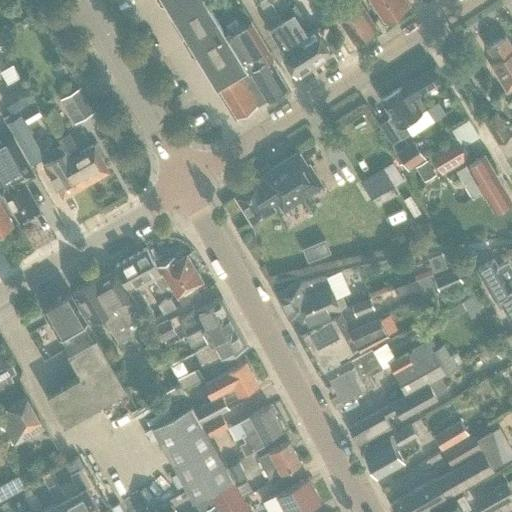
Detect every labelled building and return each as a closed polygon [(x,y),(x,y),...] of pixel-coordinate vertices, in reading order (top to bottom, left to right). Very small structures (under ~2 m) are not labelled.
[(164,0),(178,21),(209,2),(207,0),(164,0)] [(286,18),(274,0),(258,0),(273,24),(269,27),(282,48),(281,49),(298,77),(316,65),(286,18)] [(316,26),(307,32),(286,0),(274,0),(286,18),(316,65),(334,54),(316,26)] [(361,0),(319,0),(330,17),(338,13),(355,40),(378,25),(361,0)] [(372,0),(386,20),(410,3),(407,0),(372,0)] [(229,34),(209,2),(178,21),(237,116),(268,96),(249,66),(248,66),(229,34)] [(15,24),(19,31),(38,20),(34,12),(15,24)] [(243,26),(229,34),(248,66),(249,66),(268,96),(287,84),(269,56),(273,54),(251,18),(242,24),(243,26)] [(508,91),(511,88),(511,44),(507,35),(488,47),(497,61),(492,64),(508,91)] [(433,67),(409,81),(404,84),(382,98),(392,115),(388,117),(395,128),(395,129),(401,139),(410,133),(404,123),(426,108),(420,98),(423,96),(420,92),(441,80),(433,67)] [(1,95),(11,114),(35,100),(24,82),(1,95)] [(76,123),(93,113),(79,88),(61,98),(76,123)] [(471,134),(487,125),(477,108),(462,117),(471,134)] [(498,142),(511,135),(496,110),(484,118),(498,142)] [(354,122),(369,142),(385,131),(371,111),(354,122)] [(45,157),(21,115),(8,122),(33,164),(45,157)] [(60,143),(64,150),(65,150),(66,151),(65,152),(68,159),(76,172),(84,185),(101,175),(99,172),(108,167),(95,144),(81,151),(70,130),(57,137),(59,140),(60,143)] [(40,208),(25,182),(38,175),(14,135),(2,142),(0,138),(0,192),(2,196),(5,194),(20,219),(22,218),(25,219),(29,217),(30,214),(40,208)] [(469,156),(463,145),(459,138),(431,154),(441,172),(469,156)] [(414,140),(406,145),(397,151),(408,169),(426,157),(414,140)] [(48,150),(53,159),(44,164),(63,197),(84,185),(68,159),(65,152),(66,151),(65,150),(64,150),(60,143),(48,150)] [(259,183),(258,181),(236,195),(253,222),(275,208),(274,207),(280,204),(284,210),(324,185),(310,163),(309,164),(300,150),(261,175),(264,179),(259,183)] [(494,209),(511,199),(484,154),(457,170),(473,197),(484,190),(494,209)] [(416,166),(422,176),(433,169),(427,159),(416,166)] [(373,197),(393,185),(383,168),(362,180),(373,197)] [(9,226),(13,224),(0,201),(0,231),(2,230),(4,231),(9,229),(9,226)] [(147,247),(132,256),(147,283),(157,278),(160,283),(168,278),(164,273),(162,274),(147,247)] [(168,278),(183,303),(200,293),(195,285),(203,281),(187,254),(177,260),(174,255),(159,264),(164,273),(168,278)] [(147,283),(132,256),(116,265),(149,322),(157,317),(153,310),(140,287),(147,283)] [(495,258),(478,268),(495,298),(498,296),(510,317),(511,315),(511,263),(510,260),(499,266),(495,258)] [(119,342),(134,333),(130,325),(144,316),(116,268),(99,278),(97,276),(75,289),(92,318),(96,321),(104,316),(119,342)] [(326,275),(325,274),(303,279),(276,292),(290,317),(296,314),(300,324),(346,305),(342,295),(351,291),(342,268),(326,275)] [(434,279),(440,291),(462,282),(457,269),(434,279)] [(434,279),(432,274),(420,279),(428,296),(440,291),(434,279)] [(79,340),(94,331),(71,291),(43,307),(60,337),(73,330),(79,340)] [(462,302),(471,318),(485,310),(476,294),(462,302)] [(176,306),(171,296),(158,304),(163,314),(176,306)] [(203,327),(231,312),(222,296),(179,319),(184,328),(199,320),(203,327)] [(374,307),(369,297),(352,304),(356,314),(374,307)] [(321,316),(324,320),(299,334),(308,350),(344,331),(350,328),(339,309),(321,316)] [(231,312),(203,327),(187,335),(193,344),(201,340),(201,338),(207,335),(212,342),(239,328),(231,312)] [(342,352),(358,344),(361,349),(389,334),(380,317),(351,330),(350,328),(344,331),(308,350),(317,367),(342,352)] [(154,328),(160,339),(175,331),(169,320),(154,328)] [(239,328),(212,342),(195,351),(202,364),(208,360),(210,364),(248,344),(239,328)] [(94,331),(79,340),(66,347),(82,375),(48,395),(64,424),(126,388),(94,331)] [(443,344),(434,349),(429,341),(390,363),(395,373),(395,372),(406,393),(455,366),(443,344)] [(0,342),(0,387),(9,382),(7,377),(16,372),(0,342)] [(487,351),(493,362),(508,353),(502,342),(487,351)] [(171,364),(181,359),(174,346),(165,352),(171,364)] [(372,347),(336,368),(325,374),(333,388),(330,390),(338,405),(376,384),(370,374),(383,366),(372,347)] [(240,392),(258,382),(246,359),(227,369),(228,369),(205,381),(211,394),(234,382),(240,392)] [(178,377),(183,387),(203,377),(198,366),(178,377)] [(408,394),(405,395),(350,426),(360,443),(392,425),(387,416),(397,410),(402,418),(438,398),(436,396),(448,389),(441,375),(408,394)] [(187,394),(181,384),(161,395),(167,405),(187,394)] [(204,421),(232,407),(225,393),(196,407),(204,421)] [(0,418),(15,444),(45,427),(27,395),(0,409),(0,418)] [(268,442),(265,436),(282,427),(270,404),(251,414),(239,420),(246,433),(243,435),(252,451),(268,442)] [(193,406),(193,405),(153,427),(154,428),(194,499),(194,500),(233,479),(233,478),(232,478),(193,406)] [(229,426),(222,413),(205,423),(211,435),(229,426)] [(418,434),(427,429),(420,417),(364,449),(378,475),(405,460),(396,446),(417,434),(418,434)] [(443,448),(469,432),(461,419),(435,435),(443,448)] [(480,448),(483,452),(427,484),(426,483),(393,502),(398,511),(418,511),(437,502),(494,469),(494,468),(502,463),(493,430),(477,439),(475,435),(445,452),(452,464),(480,448)] [(270,478),(301,461),(289,439),(270,449),(270,450),(258,456),(270,478)] [(66,464),(71,474),(80,469),(75,459),(66,464)] [(249,474),(242,459),(230,465),(237,480),(249,474)] [(79,489),(66,496),(64,498),(71,511),(100,511),(87,487),(89,486),(80,469),(71,474),(79,489)] [(278,494),(263,502),(268,511),(297,511),(321,499),(309,476),(290,486),(278,493),(278,494)] [(244,511),(249,509),(233,480),(210,492),(215,501),(220,510),(220,511),(244,511)] [(481,511),(489,511),(511,499),(511,492),(505,480),(474,498),(481,511)] [(57,501),(44,509),(42,510),(42,511),(71,511),(64,498),(66,496),(58,481),(49,486),(57,501)] [(127,511),(135,508),(126,490),(119,494),(127,511)] [(34,511),(42,511),(42,510),(44,509),(36,493),(27,498),(34,511)] [(437,508),(437,509),(432,511),(465,511),(456,497),(437,508)] [(150,509),(151,511),(164,511),(174,507),(170,498),(150,509)] [(215,501),(206,506),(208,511),(215,511),(220,510),(215,501)]
